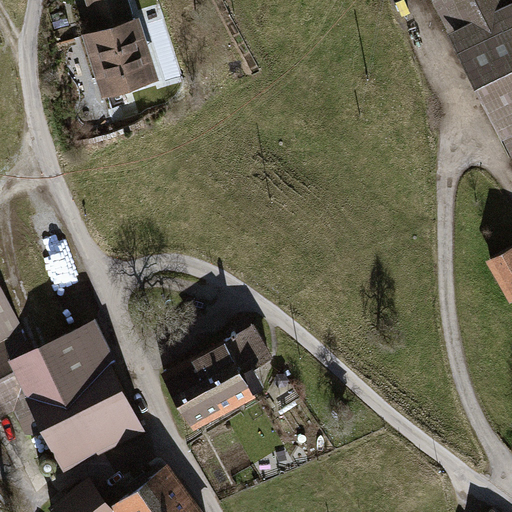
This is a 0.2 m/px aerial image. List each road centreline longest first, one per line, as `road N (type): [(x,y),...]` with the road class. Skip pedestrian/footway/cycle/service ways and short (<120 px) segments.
road 1 (unclassified): [(94,281),(168,265),(247,295),(398,425),(511,509)]
road 2 (unclassified): [(212,511),(152,415),(94,281)]
road 3 (unclassified): [(94,281),(41,137),(29,80)]
